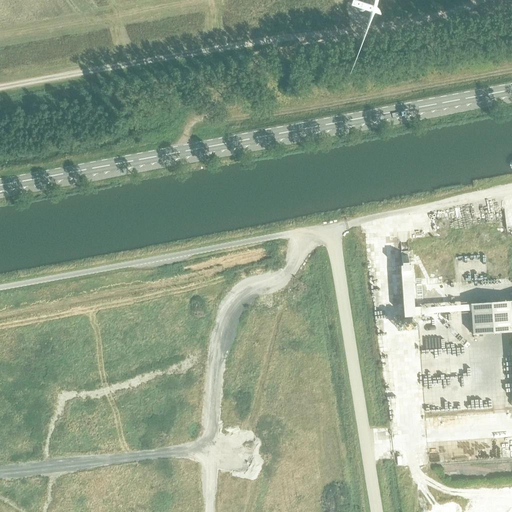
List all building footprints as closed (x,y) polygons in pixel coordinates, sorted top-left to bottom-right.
[(365,6),(365,5),(364,5),(363,5),(363,4),(362,4),(361,4),(360,4),(360,5),(359,5),(358,6),(358,7),(357,7),(357,8),(357,9),(358,10),(358,11),(359,11),(359,12),(360,12),(361,12),(361,13),(362,13),(362,12),(363,12),(364,12),(365,11),(365,10),(366,10),(366,9),(366,8),(366,7),(365,7),(365,6)] [(473,335),(511,332),(511,337),(511,301),(471,304),(473,335)] [(212,469),(223,412),(203,408),(191,465),(212,469)] [(168,443),(172,431),(162,428),(159,440),(168,443)] [(163,456),(166,443),(159,441),(156,454),(163,456)] [(236,469),(227,511),(240,511),(248,471),(236,469)]
